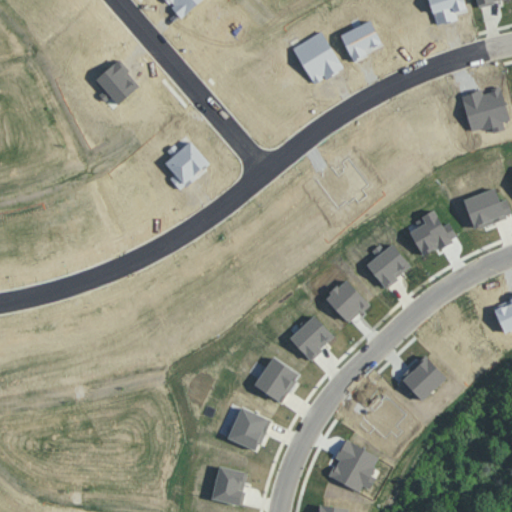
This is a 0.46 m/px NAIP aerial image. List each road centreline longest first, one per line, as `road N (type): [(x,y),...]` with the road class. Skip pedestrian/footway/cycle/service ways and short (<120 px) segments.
road 1 (residential): [(125,0),(275,175),(365,106),(493,53)]
road 2 (residential): [(511,258),(451,287),(335,388),(300,445),(281,511)]
road 3 (residential): [(275,175),(234,209),(128,271),(0,306)]
